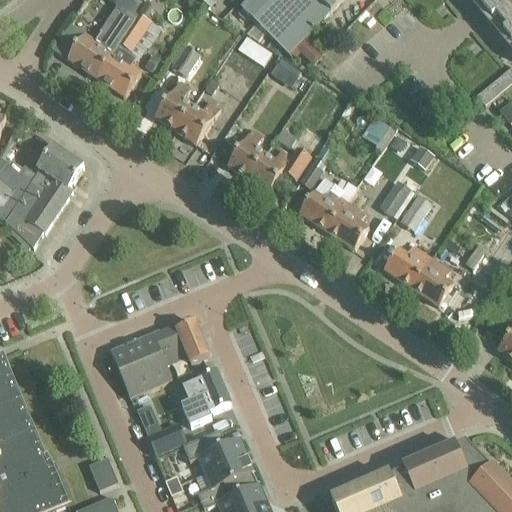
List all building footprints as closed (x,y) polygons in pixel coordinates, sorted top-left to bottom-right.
[(196,0),(211,12),(221,0),(196,0)] [(255,0),(242,14),(289,59),(345,0),(255,0)] [(511,0),(472,0),(476,4),(491,23),(493,26),(497,23),(507,35),(504,38),(511,47),(511,0)] [(147,7),(141,17),(146,20),(153,10),(147,7)] [(68,63),(97,82),(117,51),(118,51),(120,48),(136,24),(117,11),(100,36),(101,37),(96,44),(86,37),(68,63)] [(140,17),(136,24),(120,48),(133,56),(153,26),(140,17)] [(239,54),(264,71),(273,57),(248,40),(239,54)] [(117,51),(97,82),(125,101),(136,85),(143,75),(133,68),(136,64),(118,51),(117,51)] [(174,71),(188,80),(201,61),(187,51),(174,71)] [(154,57),(145,71),(153,75),(161,61),(154,57)] [(282,64),(270,81),(284,91),(296,73),(282,64)] [(502,80),(511,90),(511,88),(511,79),(509,75),(502,80)] [(502,80),(496,85),(505,95),(511,90),(502,80)] [(212,82),(206,92),(214,97),(220,87),(212,82)] [(176,136),(192,111),(184,105),(192,93),(179,85),(155,122),(176,136)] [(490,90),(498,100),(505,95),(496,85),(490,90)] [(490,90),(484,95),(492,105),(498,100),(490,90)] [(484,95),(478,101),(486,110),(492,105),(484,95)] [(336,102),(331,111),(341,117),(346,109),(336,102)] [(352,104),(342,120),(347,123),(357,107),(352,104)] [(197,149),(208,132),(221,112),(211,106),(203,118),(192,111),(176,136),(197,149)] [(501,115),(506,122),(511,117),(511,108),(510,107),(501,115)] [(396,136),(375,121),(362,141),(378,151),(377,153),(382,156),(396,136)] [(253,133),(239,153),(228,170),(249,183),(266,158),(257,153),(265,141),(253,133)] [(297,142),(289,137),(284,133),(277,143),(290,152),(297,142)] [(46,237),(70,201),(74,195),(70,193),(85,171),(53,150),(38,173),(40,174),(28,192),(20,186),(12,179),(4,187),(0,182),(0,220),(6,226),(34,252),(45,236),(46,237)] [(324,150),(300,186),(311,194),(335,158),(324,150)] [(266,158),(249,183),(270,197),(284,176),(296,184),(311,161),(299,153),(293,161),(283,154),(276,165),(266,158)] [(324,181),(311,201),(300,217),(328,236),(357,192),(348,187),(340,200),(330,193),(334,187),(324,181)] [(412,194),(399,186),(381,212),(394,221),(412,194)] [(432,208),(419,200),(402,226),(415,235),(432,208)] [(367,218),(348,205),(328,236),(355,254),(370,232),(361,226),(367,218)] [(511,238),(507,236),(484,270),(501,281),(511,265),(511,238)] [(480,247),(466,268),(474,274),(487,254),(488,252),(480,247)] [(400,252),(385,274),(412,293),(433,262),(414,250),(408,258),(400,252)] [(433,262),(412,293),(440,311),(454,289),(446,283),(451,275),(433,262)] [(184,326),(112,357),(131,402),(173,384),(166,369),(187,360),(191,369),(211,360),(197,326),(185,330),(184,326)] [(511,337),(511,338),(499,354),(511,364),(511,337)] [(0,511),(59,511),(69,508),(54,473),(55,472),(55,471),(53,472),(49,462),(51,462),(50,461),(44,463),(3,364),(0,365),(0,511)] [(178,365),(167,369),(171,377),(181,373),(178,365)] [(210,418),(214,416),(232,408),(218,376),(214,377),(211,370),(197,376),(201,387),(189,392),(194,405),(184,409),(192,430),(212,422),(210,418)] [(163,435),(148,440),(157,461),(189,447),(180,427),(163,435)] [(221,435),(185,450),(191,466),(199,463),(205,478),(248,460),(241,443),(227,449),(221,435)] [(511,511),(511,490),(494,471),(491,473),(467,447),(457,452),(456,449),(403,472),(405,475),(392,481),(391,477),(332,503),(335,511),(511,511)] [(212,493),(199,498),(204,511),(209,511),(218,508),(217,507),(233,500),(228,487),(254,476),(255,476),(248,460),(205,478),(212,493)] [(119,487),(109,462),(90,470),(100,495),(119,487)] [(233,500),(217,507),(218,508),(219,511),(251,511),(267,505),(260,489),(254,476),(228,487),(233,500)] [(178,480),(166,485),(169,492),(181,487),(178,480)] [(181,487),(169,492),(173,500),(184,495),(181,487)] [(85,511),(117,511),(113,501),(85,511)]
